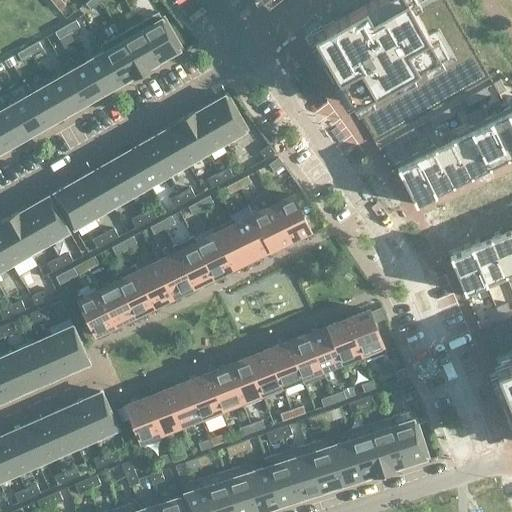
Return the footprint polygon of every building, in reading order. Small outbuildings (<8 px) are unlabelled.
[(65,6),(60,0),(53,0),(52,1),(59,11),(65,6)] [(91,10),(100,2),(98,0),(90,0),(86,4),(89,8),(91,10)] [(373,0),(313,34),(353,104),(375,143),(489,78),(445,0),(373,0)] [(158,12),(138,24),(160,61),(180,50),(158,12)] [(76,20),(69,24),(65,26),(69,33),(80,27),(76,20)] [(160,61),(138,24),(120,34),(142,74),(151,69),(153,68),(152,66),(160,61)] [(69,33),(65,26),(55,32),(59,39),(69,33)] [(74,42),(69,33),(59,39),(64,48),(74,42)] [(142,74),(120,34),(100,46),(104,52),(104,51),(122,83),(131,78),(132,80),(133,79),(142,74)] [(42,49),(38,42),(28,48),(32,55),(42,49)] [(32,55),(28,48),(17,54),(21,60),(32,55)] [(104,51),(104,52),(86,62),(104,94),(122,83),(104,51)] [(104,94),(86,62),(67,73),(85,104),(104,94)] [(85,104),(67,73),(48,83),(66,115),(85,104)] [(500,79),(493,83),(498,94),(505,90),(500,79)] [(66,115),(48,83),(29,94),(47,126),(66,115)] [(486,87),(475,93),(479,100),(489,94),(486,87)] [(475,93),(465,99),(469,106),(479,100),(475,93)] [(47,126),(29,94),(10,105),(29,136),(47,126)] [(205,107),(225,142),(245,130),(225,96),(205,107)] [(29,136),(10,105),(0,110),(0,129),(10,147),(29,136)] [(185,115),(206,152),(225,142),(205,107),(197,111),(196,109),(185,115)] [(450,107),(440,113),(443,120),(454,114),(450,107)] [(511,120),(506,109),(488,118),(508,159),(511,157),(511,120)] [(440,113),(429,119),(433,126),(443,120),(440,113)] [(167,128),(187,163),(206,152),(185,115),(174,122),(175,124),(167,128)] [(488,118),(468,127),(470,131),(472,131),(490,168),(508,159),(488,118)] [(414,127),(404,133),(408,140),(418,134),(414,127)] [(149,139),(169,174),(187,163),(167,128),(149,139)] [(0,152),(10,147),(0,129),(0,152)] [(470,131),(453,140),(472,177),(490,168),(472,131),(470,131)] [(404,133),(394,139),(397,146),(408,140),(404,133)] [(130,150),(150,184),(169,174),(149,139),(130,150)] [(436,148),(435,149),(453,186),(472,177),(453,140),(436,148)] [(434,144),(415,154),(435,195),(453,186),(435,149),(436,148),(434,144)] [(275,153),(269,145),(259,152),(265,160),(275,153)] [(111,160),(131,195),(150,184),(130,150),(111,160)] [(415,154),(395,163),(416,205),(435,195),(415,154)] [(273,171),(283,164),(278,158),(269,165),(273,171)] [(92,171),(112,206),(131,195),(111,160),(92,171)] [(229,168),(218,173),(223,182),(233,177),(229,168)] [(74,182),(93,217),(112,206),(92,171),(74,182)] [(223,182),(218,173),(207,179),(212,188),(223,182)] [(251,183),(248,176),(237,181),(241,188),(251,183)] [(241,188),(237,181),(227,187),(230,194),(241,188)] [(54,193),(74,228),(93,217),(74,182),(54,193)] [(190,188),(180,193),(185,202),(195,197),(190,188)] [(185,202),(180,193),(169,199),(174,208),(185,202)] [(293,195),(273,205),(290,240),(310,230),(293,195)] [(29,207),(49,242),(68,231),(48,196),(29,207)] [(213,203),(209,196),(199,201),(203,208),(213,203)] [(203,208),(199,201),(188,207),(192,214),(203,208)] [(290,240),(273,205),(253,215),(270,249),(290,240)] [(9,216),(30,253),(49,242),(29,207),(21,212),(19,210),(9,216)] [(152,208),(142,214),(146,222),(157,217),(152,208)] [(146,222),(142,214),(131,219),(135,228),(146,222)] [(270,249),(253,215),(235,224),(234,224),(251,259),(270,249)] [(0,244),(11,264),(30,253),(9,216),(0,220),(0,244)] [(175,223),(171,216),(161,221),(164,228),(175,223)] [(234,224),(235,224),(232,220),(213,229),(212,230),(214,234),(215,234),(232,268),(251,259),(234,224)] [(164,228),(161,221),(150,227),(154,234),(164,228)] [(114,228),(103,234),(108,243),(118,237),(114,228)] [(511,233),(511,231),(491,239),(506,276),(507,275),(511,273),(511,233)] [(108,243),(103,234),(93,239),(97,248),(108,243)] [(215,234),(214,234),(196,243),(195,243),(212,278),(232,268),(215,234)] [(137,243),(133,236),(122,242),(126,249),(137,243)] [(195,243),(196,243),(193,237),(192,237),(173,246),(172,247),(175,253),(176,253),(193,287),(212,278),(195,243)] [(491,239),(471,247),(488,288),(509,280),(507,275),(506,276),(491,239)] [(126,249),(122,242),(112,247),(116,254),(126,249)] [(0,269),(11,264),(0,244),(0,269)] [(471,247),(450,256),(466,297),(488,288),(471,247)] [(68,252),(58,258),(62,266),(73,261),(68,252)] [(176,253),(175,253),(157,262),(173,297),(193,287),(176,253)] [(98,263),(95,256),(84,262),(88,269),(98,263)] [(62,266),(58,258),(47,264),(52,272),(62,266)] [(88,269),(84,262),(74,267),(77,274),(88,269)] [(173,297),(157,262),(138,271),(137,272),(154,306),(173,297)] [(137,272),(138,271),(135,265),(134,265),(115,275),(114,275),(117,281),(118,281),(135,316),(154,306),(137,272)] [(118,281),(117,281),(99,291),(115,325),(135,316),(118,281)] [(31,296),(35,305),(46,300),(42,291),(31,296)] [(115,325),(99,291),(78,301),(95,335),(115,325)] [(11,305),(15,314),(26,309),(22,300),(11,305)] [(507,303),(496,308),(499,315),(510,311),(507,303)] [(56,313),(52,304),(40,309),(44,318),(56,313)] [(0,309),(4,319),(15,314),(11,305),(0,309)] [(496,308),(484,312),(487,320),(499,315),(496,308)] [(44,318),(40,309),(30,314),(34,323),(44,318)] [(369,310),(348,318),(364,359),(363,359),(364,361),(386,353),(369,310)] [(511,315),(479,329),(511,409),(511,315)] [(364,359),(348,318),(328,326),(342,362),(341,362),(343,367),(344,367),(363,359),(364,359)] [(16,331),(12,322),(1,327),(5,336),(16,331)] [(52,335),(68,371),(89,362),(73,325),(52,335)] [(342,362),(328,326),(308,334),(322,370),(341,362),(342,362)] [(322,370),(308,334),(288,342),(302,378),(301,378),(304,385),(324,377),(325,376),(322,370)] [(32,343),(48,380),(68,371),(52,335),(32,343)] [(302,378),(288,342),(268,350),(282,386),(283,386),(301,378),(302,378)] [(12,352),(28,389),(48,380),(32,343),(12,352)] [(282,386),(268,350),(248,358),(263,398),(283,390),(284,390),(283,386),(282,386)] [(0,357),(0,378),(9,397),(28,389),(12,352),(0,357)] [(263,398),(248,358),(227,366),(242,402),(241,402),(243,406),(263,398)] [(242,402),(227,366),(207,374),(222,410),(222,409),(241,402),(242,402)] [(409,375),(406,368),(395,372),(398,380),(409,375)] [(222,410),(207,374),(187,382),(202,418),(201,418),(202,422),(203,422),(223,414),(224,414),(222,409),(222,410)] [(0,401),(9,397),(0,378),(0,401)] [(375,388),(373,381),(361,385),(364,392),(375,388)] [(412,381),(400,386),(404,395),(415,390),(412,381)] [(202,418),(187,382),(167,389),(181,425),(201,418),(202,418)] [(181,425),(167,389),(147,397),(161,433),(162,433),(181,425)] [(81,401),(97,437),(118,428),(102,391),(81,401)] [(343,391),(332,395),(335,403),(346,399),(343,391)] [(335,403),(332,395),(321,399),(323,407),(335,403)] [(374,405),(371,396),(360,400),(363,409),(374,405)] [(161,433),(147,397),(126,406),(142,446),(163,438),(164,437),(162,433),(161,433)] [(363,409),(360,400),(348,404),(352,413),(363,409)] [(61,409),(77,446),(97,437),(81,401),(61,409)] [(302,406),(291,410),(294,417),(305,413),(302,406)] [(41,418),(57,455),(77,446),(61,409),(41,418)] [(294,417),(291,410),(280,414),(283,421),(294,417)] [(333,420),(330,410),(319,414),(322,424),(333,420)] [(311,428),(322,424),(319,414),(307,418),(311,428)] [(392,427),(392,426),(389,417),(368,424),(384,474),(396,470),(395,468),(404,465),(392,427)] [(21,427),(38,463),(57,455),(41,418),(21,427)] [(262,420),(250,424),(253,432),(264,428),(262,420)] [(413,420),(392,426),(392,427),(404,465),(425,458),(421,443),(423,442),(418,427),(416,428),(413,420)] [(253,432),(250,424),(239,428),(242,436),(253,432)] [(384,474),(368,424),(346,431),(349,440),(350,440),(363,478),(371,475),(372,478),(384,474)] [(292,434),(289,425),(278,429),(281,438),(292,434)] [(2,435),(18,472),(38,463),(21,427),(2,435)] [(281,438),(278,429),(266,433),(270,442),(281,438)] [(0,436),(0,480),(18,472),(2,435),(0,436)] [(221,435),(210,439),(212,446),(224,442),(221,435)] [(330,446),(327,437),(306,444),(321,491),(342,485),(330,446)] [(212,446),(210,439),(198,443),(201,450),(212,446)] [(252,449),(248,440),(237,444),(240,453),(252,449)] [(350,440),(349,440),(330,446),(342,485),(363,478),(350,440)] [(240,453),(237,444),(226,448),(229,457),(240,453)] [(321,491),(306,444),(285,451),(300,498),(321,491)] [(119,458),(115,449),(104,454),(108,463),(119,458)] [(180,449),(169,453),(172,461),(183,457),(180,449)] [(300,498),(285,451),(264,457),(267,467),(268,467),(280,505),(300,498)] [(172,461),(169,453),(158,457),(160,465),(172,461)] [(108,463),(104,454),(93,459),(97,468),(108,463)] [(211,463),(207,454),(196,458),(199,467),(211,463)] [(199,467),(196,458),(185,462),(188,472),(199,467)] [(130,461),(121,464),(126,475),(135,472),(130,461)] [(247,473),(248,473),(245,464),(223,471),(236,511),(257,511),(259,511),(247,473)] [(80,476),(76,467),(65,471),(69,480),(80,476)] [(268,467),(267,467),(248,473),(247,473),(259,511),(280,505),(268,467)] [(69,480),(65,471),(54,476),(58,485),(69,480)] [(164,480),(161,471),(149,475),(153,484),(164,480)] [(236,511),(223,471),(203,477),(214,511),(236,511)] [(139,483),(138,479),(135,472),(126,475),(130,486),(131,486),(139,483)] [(100,484),(96,475),(85,480),(89,489),(100,484)] [(214,511),(203,477),(181,484),(190,511),(214,511)] [(89,489),(85,480),(74,485),(78,494),(89,489)] [(40,493),(36,484),(25,489),(29,498),(40,493)] [(29,498),(25,489),(14,494),(18,503),(29,498)] [(63,501),(59,491),(48,496),(52,505),(63,501)] [(41,510),(52,505),(48,496),(37,501),(41,510)] [(183,511),(179,498),(159,504),(161,511),(183,511)] [(139,511),(139,510),(140,510),(137,501),(136,501),(117,507),(118,511),(139,511)]
